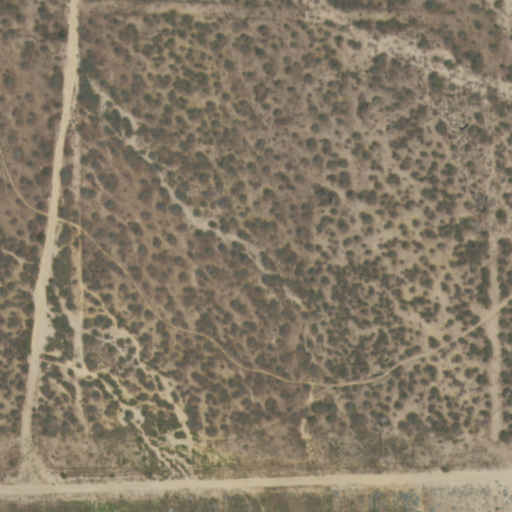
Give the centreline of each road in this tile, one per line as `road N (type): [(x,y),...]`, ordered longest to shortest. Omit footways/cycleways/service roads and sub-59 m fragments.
road 1 (track): [(511,471),(0,482)]
road 2 (track): [(27,482),(78,0)]
